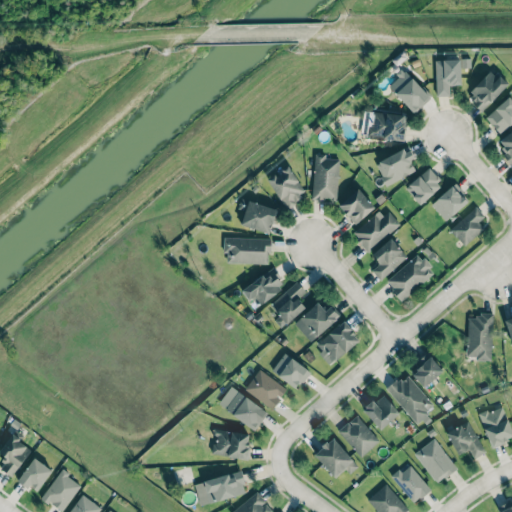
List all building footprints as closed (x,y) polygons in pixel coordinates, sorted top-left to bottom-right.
[(448,85),(460,84),(459,59),(434,60),(435,95),(449,95),(448,85)] [(429,97),(402,69),(386,85),(413,113),(429,97)] [(466,97),(482,111),(506,84),(490,69),(466,97)] [(484,116),(498,133),(511,121),(511,100),(509,97),(484,116)] [(402,140),(405,115),(370,111),(367,136),(402,140)] [(511,164),(511,131),(511,130),(499,141),(505,148),(500,153),(511,165),(511,164)] [(386,185),(414,170),(409,160),(413,158),(407,146),(374,164),(386,185)] [(336,199),(338,159),(324,158),(324,154),(313,153),(311,198),(336,199)] [(306,193),(287,165),(266,180),(285,207),(306,193)] [(419,204),(442,182),(427,166),(404,188),(419,204)] [(430,204),(444,220),(466,202),(451,185),(430,204)] [(337,206),(355,224),(374,206),(356,188),(337,206)] [(276,209),(247,200),(239,224),(268,233),(276,209)] [(483,216),(476,207),(448,228),(462,245),(482,229),(476,221),(483,216)] [(351,232),(367,251),(399,224),(388,211),(379,218),(374,213),(351,232)] [(269,238),(223,237),(223,253),(226,253),(226,262),(268,263),(269,238)] [(406,256),(389,238),(371,254),(379,263),(371,270),(380,280),(406,256)] [(385,282),(402,300),(433,270),(416,252),(385,282)] [(240,290),(248,301),(253,297),(257,304),(284,286),(272,269),(240,290)] [(268,304),(278,316),(273,320),(280,327),(304,308),(296,298),(304,292),(296,281),(268,304)] [(310,342),(339,315),(330,306),(325,310),(316,302),(293,324),(310,342)] [(467,317),(466,356),(475,356),(475,360),(491,360),(492,313),(476,312),(476,317),(467,317)] [(511,316),(503,319),(511,345),(511,316)] [(314,346),(330,364),(358,339),(341,320),(314,346)] [(410,372),(422,387),(442,371),(427,352),(414,362),(418,366),(410,372)] [(270,371),(296,388),(309,370),(283,353),(270,371)] [(271,409),(286,389),(258,369),(244,388),(271,409)] [(434,405),(404,373),(386,390),(416,422),(434,405)] [(266,412),(230,386),(217,404),(253,430),(266,412)] [(379,430),(398,413),(382,393),(362,410),(379,430)] [(490,446),(511,437),(511,432),(501,405),(478,414),(490,446)] [(337,431),(361,457),(379,440),(355,414),(337,431)] [(473,458),(484,452),(468,420),(446,431),(457,455),(469,449),(473,458)] [(249,433),(212,429),(211,437),(213,438),(211,454),(246,458),(249,433)] [(0,450),(0,452),(5,455),(0,464),(0,469),(13,476),(30,446),(9,435),(0,450)] [(357,466),(333,437),(313,453),(333,477),(344,468),(349,473),(357,466)] [(436,483),(456,467),(433,438),(413,453),(436,483)] [(17,479),(35,492),(51,470),(33,457),(17,479)] [(401,472),(398,469),(390,475),(414,503),(430,488),(409,465),(401,472)] [(40,497),(60,511),(80,485),(67,476),(69,473),(62,468),(40,497)] [(245,492),(239,470),(193,483),(199,505),(245,492)] [(403,511),(407,509),(384,483),(366,500),(377,511),(403,511)] [(270,511),(272,511),(256,491),(230,511),(270,511)] [(67,511),(96,511),(100,507),(81,494),(67,511)] [(511,511),(511,505),(510,506),(507,501),(496,507),(498,511),(511,511)]
